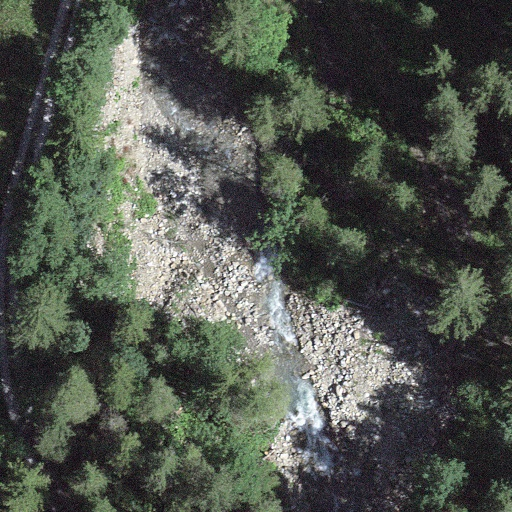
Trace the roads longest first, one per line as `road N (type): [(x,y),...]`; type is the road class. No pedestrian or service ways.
road 1 (track): [(0,274),(6,211),(68,0)]
road 2 (track): [(60,511),(21,427),(0,349)]
